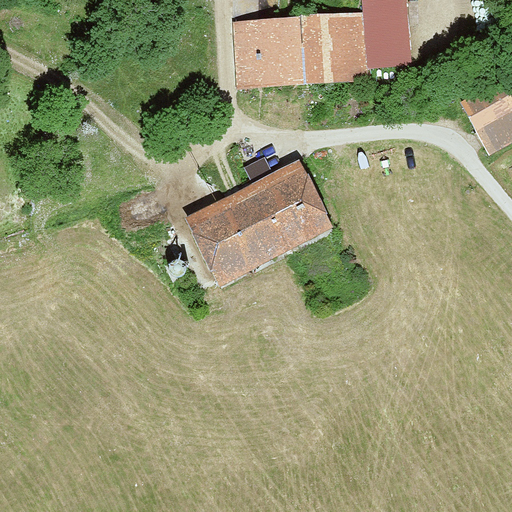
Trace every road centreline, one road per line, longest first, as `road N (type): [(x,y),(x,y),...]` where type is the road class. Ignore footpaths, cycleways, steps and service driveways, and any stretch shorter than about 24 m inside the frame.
road 1 (track): [(511,212),(439,137),(290,141),(234,122),(221,0)]
road 2 (track): [(0,55),(79,91),(134,148),(168,161),(208,150),(243,127)]
